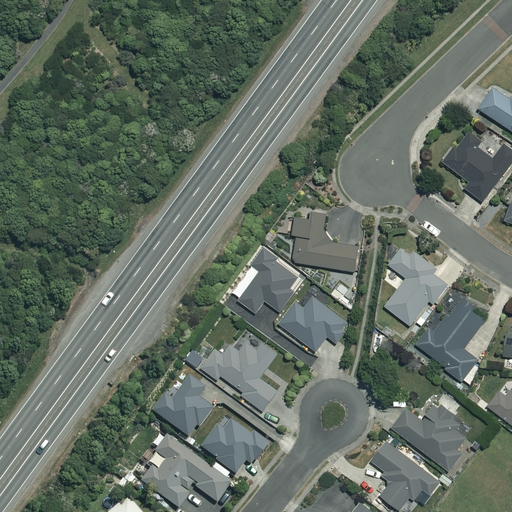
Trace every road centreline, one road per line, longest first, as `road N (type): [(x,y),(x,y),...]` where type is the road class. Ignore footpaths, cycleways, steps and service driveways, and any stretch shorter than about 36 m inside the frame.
road 1 (trunk): [(370,0),(0,504)]
road 2 (trunk): [(0,458),(336,0)]
road 3 (residential): [(511,13),(401,119),(372,169)]
road 4 (residential): [(511,273),(372,169)]
road 5 (residential): [(334,413),(259,511)]
